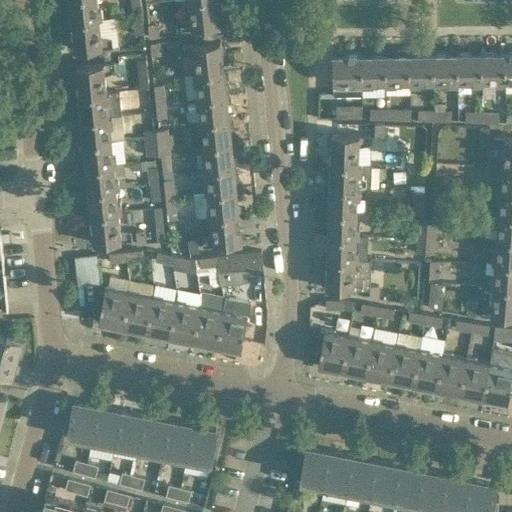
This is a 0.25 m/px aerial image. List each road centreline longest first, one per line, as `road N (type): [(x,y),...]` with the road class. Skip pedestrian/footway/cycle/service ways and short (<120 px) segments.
road 1 (residential): [(283,397),(288,258),(262,0)]
road 2 (residential): [(283,397),(52,353)]
road 3 (residential): [(511,441),(283,397)]
road 4 (residential): [(36,194),(17,0)]
road 5 (residential): [(15,511),(52,353)]
road 6 (residential): [(52,353),(36,194)]
